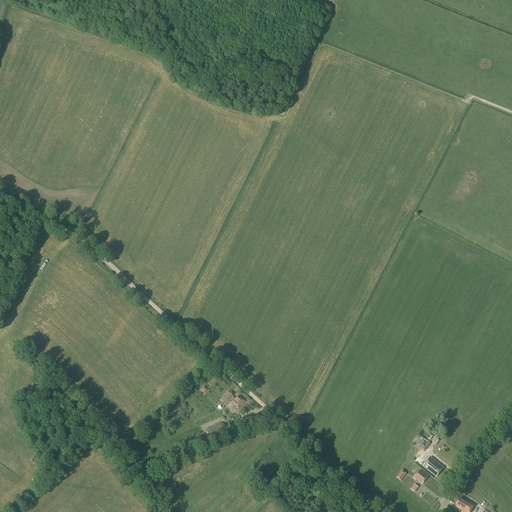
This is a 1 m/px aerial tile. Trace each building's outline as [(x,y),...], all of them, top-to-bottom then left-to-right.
[(233,404),(239,409),(245,402),(238,396),(235,399),(232,397),(228,392),(220,401),(226,406),(231,400),(234,403),(233,404)] [(430,431),(434,436),(445,427),(441,422),(430,431)] [(206,429),(209,438),(225,431),(221,423),(206,429)] [(419,447),(425,451),(430,444),(421,436),(414,445),(418,448),(419,447)] [(423,467),(436,477),(444,468),(430,457),(423,467)] [(396,478),(401,482),(407,474),(401,470),(396,478)] [(414,478),(422,484),(427,477),(420,471),(414,478)] [(414,484),(410,489),(415,492),(419,487),(414,484)] [(462,511),(470,511),(474,506),(469,502),(468,502),(460,498),(455,507),(462,511)]
